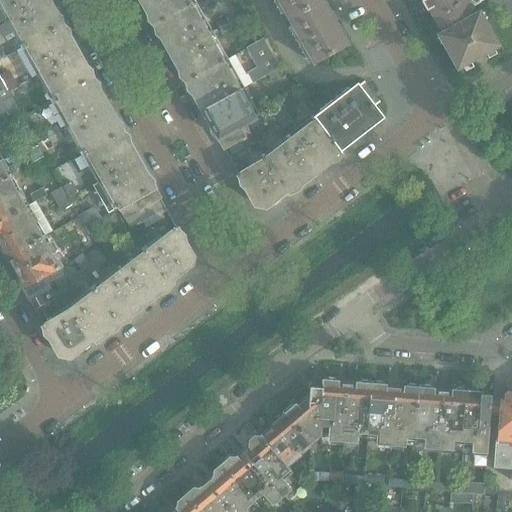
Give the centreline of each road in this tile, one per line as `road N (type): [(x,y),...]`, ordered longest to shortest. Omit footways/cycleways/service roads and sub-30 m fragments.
road 1 (residential): [(354,308),(106,511)]
road 2 (residential): [(73,0),(227,272)]
road 3 (residential): [(255,251),(115,0)]
road 4 (residential): [(437,117),(255,251)]
road 5 (residential): [(227,272),(58,404)]
road 6 (residential): [(511,204),(354,308)]
road 7 (residential): [(511,342),(492,351),(383,344),(354,308)]
road 8 (residential): [(437,117),(371,0)]
